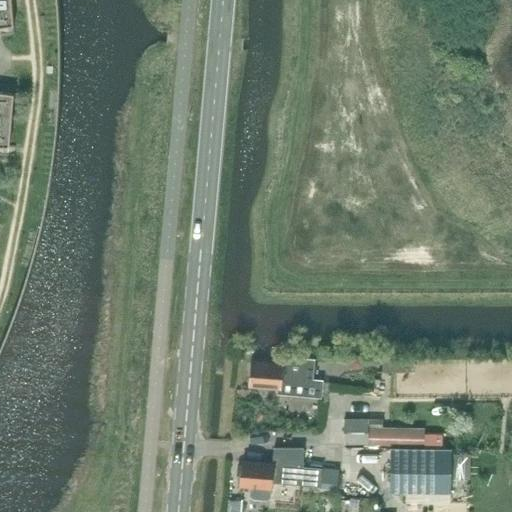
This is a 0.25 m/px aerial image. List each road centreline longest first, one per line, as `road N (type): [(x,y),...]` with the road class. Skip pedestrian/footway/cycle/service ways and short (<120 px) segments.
road 1 (tertiary): [(183,511),(223,0)]
road 2 (track): [(511,282),(288,278),(279,269),(277,222),(307,0)]
road 3 (track): [(30,0),(37,50),(0,299)]
